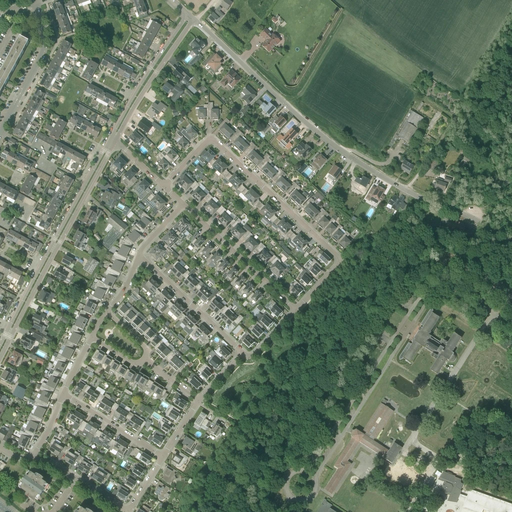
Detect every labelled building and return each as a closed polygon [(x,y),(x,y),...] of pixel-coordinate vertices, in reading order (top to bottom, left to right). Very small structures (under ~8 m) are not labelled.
[(82,0),(76,0),(78,5),(82,4),(83,7),(84,10),(86,9),(82,0)] [(89,0),(82,0),(86,9),(87,9),(87,12),(90,11),(88,5),(91,4),(90,1),(89,0)] [(228,0),(224,0),(223,3),(221,6),(227,10),(229,7),(233,3),(228,0)] [(136,7),(137,10),(145,7),(143,1),(135,4),(136,7)] [(63,9),(61,3),(56,4),(53,6),(55,12),(63,9)] [(137,10),(138,12),(139,16),(147,13),(145,7),(137,10)] [(222,9),(219,7),(213,14),(213,13),(208,18),(214,24),(217,21),(218,22),(224,16),(219,11),(222,9)] [(64,11),(63,9),(55,12),(57,17),(65,14),(64,11)] [(57,17),(58,19),(59,23),(67,20),(65,14),(57,17)] [(69,26),(72,25),(71,22),(75,20),(74,18),(70,19),(67,20),(59,23),(61,29),(69,26)] [(150,27),(158,31),(161,26),(153,22),(150,27)] [(61,29),(64,35),(72,32),(69,26),(61,29)] [(155,37),(158,31),(150,27),(147,33),(155,37)] [(267,41),(262,46),(269,52),(279,41),(273,35),(272,35),(266,29),(261,35),(267,41)] [(152,43),(155,37),(147,33),(144,38),(152,43)] [(20,38),(0,75),(0,95),(2,92),(4,93),(5,91),(4,89),(29,42),(20,38)] [(149,48),(152,43),(144,38),(141,44),(149,48)] [(194,52),(197,55),(194,58),(198,62),(203,57),(199,54),(206,46),(203,43),(202,44),(197,39),(195,40),(192,43),(193,43),(191,45),(196,50),(194,52)] [(68,51),(72,45),(64,41),(61,46),(68,51)] [(136,46),(133,44),(132,46),(135,48),(138,49),(138,50),(146,54),(149,48),(141,44),(138,42),(136,46)] [(65,56),(68,51),(61,46),(58,52),(65,56)] [(138,50),(135,55),(142,59),(146,54),(138,50)] [(62,62),(65,56),(58,52),(55,58),(62,62)] [(221,67),(220,65),(221,64),(219,62),(221,60),(216,55),(212,60),(210,57),(203,64),(206,67),(205,67),(208,70),(211,67),(215,71),(216,70),(218,71),(221,67)] [(105,57),(101,65),(107,68),(111,60),(105,57)] [(59,67),(62,62),(55,58),(52,63),(59,67)] [(112,71),(116,63),(111,60),(107,68),(112,71)] [(91,61),(90,62),(88,61),(85,65),(95,71),(98,65),(91,61)] [(64,74),(58,70),(59,67),(52,63),(49,69),(63,76),(64,74)] [(118,74),(122,66),(116,63),(112,71),(118,74)] [(82,71),(85,72),(92,77),(95,71),(85,65),(82,71)] [(123,77),(127,69),(122,66),(118,74),(123,77)] [(173,74),(181,82),(184,79),(188,83),(193,77),(186,70),(184,73),(178,68),(173,74)] [(53,78),(56,80),(58,77),(61,78),(63,76),(49,69),(46,74),(53,78)] [(133,73),(133,72),(127,69),(123,77),(129,80),(130,77),(135,79),(137,75),(133,73)] [(237,75),(236,75),(235,74),(235,73),(235,74),(232,71),(224,79),(225,79),(221,83),(224,86),(227,82),(233,87),(241,79),(237,76),(237,75)] [(82,78),(89,82),(92,77),(85,72),(82,78)] [(50,84),(53,78),(46,74),(43,80),(50,84)] [(43,80),(40,85),(47,89),(50,84),(43,80)] [(173,88),(171,87),(169,85),(167,84),(162,90),(172,97),(171,99),(175,103),(183,92),(175,86),(173,88)] [(96,88),(90,85),(86,92),(92,95),(96,88)] [(248,86),(243,91),(247,95),(247,96),(243,100),(248,105),(256,97),(255,96),(255,94),(256,94),(248,86)] [(101,91),(96,88),(92,95),(97,98),(101,91)] [(42,100),(46,92),(41,89),(40,92),(37,90),(34,96),(42,100)] [(103,101),(107,94),(101,91),(97,98),(103,101)] [(191,99),(194,97),(188,91),(185,94),(191,99)] [(112,97),(107,94),(103,101),(101,104),(105,106),(107,107),(108,104),(112,97)] [(39,105),(42,100),(34,96),(31,101),(39,105)] [(108,104),(114,108),(118,100),(112,97),(108,104)] [(42,114),(43,112),(37,109),(39,105),(31,101),(28,107),(36,111),(39,113),(42,114)] [(147,114),(150,116),(153,113),(158,117),(163,110),(165,112),(167,108),(160,103),(161,104),(159,107),(154,104),(147,114)] [(218,120),(218,115),(221,115),(220,110),(213,111),(213,103),(208,103),(208,105),(208,118),(211,118),(211,120),(218,120)] [(77,113),(75,116),(72,114),(68,122),(75,126),(85,108),(77,104),(76,107),(80,109),(77,113)] [(267,107),(264,104),(261,107),(264,110),(264,111),(269,116),(276,109),(270,104),(267,107)] [(205,118),(208,118),(208,105),(204,105),(204,108),(196,108),(196,115),(199,115),(199,120),(205,120),(205,118)] [(242,113),(244,115),(250,109),(247,106),(241,112),(242,113)] [(34,113),(36,111),(28,107),(25,112),(33,116),(34,113)] [(85,121),(86,118),(83,117),(87,109),(85,108),(75,126),(80,129),(85,121)] [(407,123),(417,129),(423,118),(410,110),(389,146),(392,148),(397,139),(398,137),(407,123)] [(30,122),(33,116),(25,112),(22,118),(30,122)] [(268,124),(273,128),(272,129),(276,133),(287,122),(281,116),(277,121),(274,118),(268,124)] [(88,123),(85,121),(80,129),(86,132),(94,118),(92,117),(91,117),(88,123)] [(30,122),(22,118),(19,123),(27,127),(30,129),(32,126),(35,128),(36,126),(32,123),(30,122)] [(96,127),(92,125),(96,119),(94,118),(86,132),(92,135),(96,127)] [(59,119),(59,120),(56,125),(64,129),(67,123),(59,119)] [(223,122),(221,125),(217,128),(220,130),(218,132),(223,136),(230,129),(226,126),(230,122),(226,119),(223,122)] [(143,120),(138,126),(147,133),(152,127),(143,120)] [(35,136),(25,130),(27,127),(19,123),(16,129),(24,133),(34,138),(35,136)] [(409,143),(417,129),(407,123),(398,137),(409,143)] [(56,125),(54,128),(48,125),(47,127),(50,129),(53,130),(61,134),(64,129),(56,125)] [(97,138),(101,130),(96,127),(92,135),(97,138)] [(181,133),(190,141),(192,139),(193,138),(194,139),(193,140),(194,141),(198,136),(195,132),(196,130),(193,128),(194,127),(193,127),(193,128),(188,133),(185,131),(184,129),(181,133)] [(13,134),(21,139),(24,133),(16,129),(13,134)] [(232,142),(241,132),(237,129),(234,133),(230,129),(223,136),(228,141),(230,139),(232,142)] [(293,130),(292,129),(284,138),(280,135),(276,139),(280,142),(282,140),(287,145),(285,147),(288,150),(292,146),(289,143),(298,134),(295,132),(295,131),(294,130),(293,130)] [(53,130),(52,133),(49,138),(50,139),(54,140),(54,141),(55,139),(57,140),(61,134),(53,130)] [(180,148),(181,147),(185,150),(190,145),(188,144),(190,141),(181,133),(179,131),(176,135),(182,140),(176,145),(180,148)] [(141,144),(142,142),(146,138),(140,132),(137,134),(135,132),(129,138),(136,145),(135,146),(138,149),(142,145),(141,144)] [(244,135),(241,132),(232,142),(234,144),(232,145),(237,150),(244,143),(240,139),(244,135)] [(9,142),(10,142),(12,143),(8,151),(5,150),(1,157),(6,160),(10,153),(16,142),(11,139),(9,142)] [(57,142),(54,147),(51,152),(58,156),(64,146),(57,142)] [(246,155),(255,145),(251,142),(248,146),(244,143),(237,150),(242,154),(244,153),(246,155)] [(307,156),(312,150),(308,146),(307,147),(307,148),(305,146),(302,143),(297,148),(297,149),(296,149),(299,153),(299,154),(305,159),(307,156)] [(251,163),(258,156),(254,152),(258,148),(255,145),(246,155),(248,157),(247,158),(251,163)] [(58,157),(61,159),(59,163),(61,165),(62,163),(69,149),(64,146),(58,156),(58,157)] [(68,158),(71,160),(75,152),(69,149),(62,163),(64,164),(68,158)] [(179,157),(175,153),(177,152),(173,149),(172,150),(170,149),(167,153),(164,151),(161,154),(171,163),(173,161),(174,162),(179,157)] [(209,163),(213,158),(215,156),(215,154),(213,152),(211,152),(209,154),(207,153),(205,151),(201,155),(203,157),(200,160),(203,163),(206,160),(209,163)] [(71,160),(76,163),(80,155),(75,152),(71,160)] [(12,163),(16,156),(10,153),(6,160),(12,163)] [(162,168),(165,171),(170,166),(169,165),(171,163),(161,154),(160,153),(157,156),(162,161),(156,167),(157,167),(160,170),(162,168)] [(258,156),(251,163),(256,168),(257,167),(256,166),(257,165),(260,168),(269,159),(270,157),(267,154),(262,159),(258,156)] [(76,170),(76,171),(77,170),(78,169),(78,168),(77,168),(79,164),(82,166),(86,158),(80,155),(76,163),(77,163),(75,165),(73,169),(76,170)] [(327,161),(321,155),(311,165),(315,169),(314,169),(317,172),(327,161)] [(16,156),(12,163),(17,166),(22,159),(21,159),(16,156)] [(464,157),(456,168),(458,169),(459,168),(462,171),(467,164),(467,165),(468,163),(468,164),(470,161),(464,157)] [(29,172),(31,173),(33,168),(36,163),(29,158),(28,159),(27,162),(23,169),(29,172)] [(114,171),(117,174),(116,175),(119,178),(125,172),(122,169),(126,164),(123,161),(124,160),(121,158),(121,159),(120,158),(114,165),(117,167),(114,170),(114,171)] [(219,160),(217,162),(213,158),(209,163),(217,171),(224,163),(222,161),(221,161),(219,160)] [(27,162),(22,159),(17,166),(23,169),(27,162)] [(269,159),(260,168),(262,170),(263,171),(262,172),(261,171),(261,172),(266,176),(272,169),(268,166),(271,163),(272,162),(272,161),(269,159)] [(401,169),(404,170),(409,173),(413,166),(405,162),(401,169)] [(217,171),(225,178),(229,173),(226,170),(228,168),(226,166),(226,165),(224,163),(217,171)] [(335,179),(332,182),(331,184),(334,186),(341,176),(339,174),(341,171),(339,169),(338,168),(339,167),(335,164),(332,167),(334,168),(329,174),(329,175),(335,179)] [(133,170),(131,169),(121,179),(122,182),(129,189),(138,180),(134,177),(137,174),(135,172),(136,172),(134,169),(133,170)] [(274,181),(283,172),(282,171),(281,170),(280,169),(276,173),(272,169),(266,176),(271,181),(271,180),(270,179),(271,178),(274,181)] [(186,175),(188,174),(185,171),(181,176),(183,178),(178,183),(179,184),(179,185),(182,188),(190,179),(186,175)] [(280,189),(286,182),(283,179),(286,175),(283,172),(274,181),(276,183),(275,185),(280,189)] [(60,173),(59,175),(62,177),(61,181),(63,182),(71,186),(74,181),(60,173)] [(228,185),(230,183),(233,186),(240,178),(238,176),(237,176),(235,175),(233,177),(229,173),(225,178),(222,181),(226,185),(228,185)] [(37,179),(29,175),(26,181),(34,185),(37,179)] [(186,191),(191,186),(193,188),(198,184),(191,177),(190,179),(182,188),(185,191),(185,190),(186,191)] [(363,177),(361,180),(360,180),(357,178),(355,182),(365,188),(369,181),(363,177)] [(239,196),(241,193),(245,188),(242,185),(244,183),(242,181),(242,180),(240,178),(233,186),(237,190),(235,192),(239,196)] [(442,183),(442,180),(438,179),(437,184),(434,183),(433,187),(435,188),(444,191),(446,192),(448,185),(447,185),(442,183)] [(142,183),(140,181),(133,189),(135,191),(137,189),(142,194),(138,198),(141,201),(151,191),(148,188),(150,186),(147,183),(148,183),(146,180),(145,181),(144,181),(142,183)] [(23,186),(31,190),(34,185),(26,181),(23,186)] [(54,184),(60,188),(68,192),(71,186),(63,182),(62,185),(55,182),(54,184)] [(288,195),(297,185),(294,182),(290,186),(286,182),(280,189),(285,194),(286,193),(288,195)] [(118,191),(120,189),(113,183),(111,185),(118,191)] [(193,188),(196,191),(191,195),(193,196),(192,197),(195,200),(203,191),(199,187),(200,186),(199,185),(198,184),(193,188)] [(299,187),(297,185),(288,195),(290,197),(289,198),(294,203),(301,196),(297,192),(300,188),(299,187)] [(23,186),(20,192),(28,196),(31,190),(23,186)] [(373,187),(366,199),(369,201),(371,198),(379,202),(379,201),(382,203),(385,197),(383,195),(385,191),(384,190),(380,187),(379,187),(378,186),(376,189),(373,187)] [(12,190),(6,187),(2,194),(8,197),(12,190)] [(68,192),(60,188),(57,193),(65,197),(68,192)] [(241,193),(249,201),(256,193),(254,191),(253,191),(251,190),(249,192),(245,188),(241,193)] [(8,197),(13,200),(17,193),(12,190),(8,197)] [(52,198),(54,199),(62,203),(65,197),(57,193),(54,191),(51,197),(52,198)] [(101,202),(102,201),(110,205),(113,199),(115,200),(118,195),(111,191),(110,194),(106,192),(105,194),(101,192),(99,196),(103,198),(101,202)] [(200,203),(204,198),(207,201),(211,196),(208,194),(207,195),(203,191),(195,200),(198,203),(198,202),(200,203)] [(311,198),(308,195),(308,196),(304,192),(301,196),(294,203),(299,207),(300,206),(302,208),(311,198)] [(258,195),(256,193),(249,201),(257,208),(261,204),(258,200),(260,198),(258,196),(258,195)] [(151,194),(147,199),(155,206),(161,200),(160,198),(161,198),(158,195),(158,196),(157,196),(155,198),(151,194)] [(398,198),(394,195),(391,200),(390,200),(388,204),(392,207),(391,209),(397,212),(399,207),(403,210),(406,205),(399,200),(398,201),(397,200),(398,198)] [(207,201),(209,203),(205,208),(206,209),(205,210),(208,212),(216,203),(212,200),(214,198),(211,196),(207,201)] [(59,208),(62,203),(54,199),(52,198),(49,203),(50,203),(59,208)] [(315,201),(311,198),(302,208),(305,210),(303,211),(308,216),(315,209),(311,205),(315,201)] [(156,214),(158,212),(162,216),(167,209),(164,206),(166,204),(165,203),(166,202),(164,200),(163,201),(161,200),(155,206),(153,209),(152,210),(156,214)] [(46,208),(48,210),(56,214),(59,208),(50,203),(49,203),(48,206),(47,206),(46,208)] [(213,215),(217,211),(220,213),(224,208),(222,206),(220,207),(216,203),(208,212),(211,215),(212,214),(213,215)] [(257,208),(265,216),(272,208),(270,206),(269,206),(267,205),(265,207),(261,204),(257,208)] [(220,213),(222,215),(218,220),(219,221),(218,222),(221,225),(229,216),(225,212),(227,211),(224,208),(220,213)] [(265,216),(262,219),(270,226),(271,225),(278,219),(274,215),(276,213),(274,211),(274,210),(272,208),(265,216)] [(317,221),(325,212),(322,208),(318,212),(315,209),(308,216),(313,221),(314,219),(317,221)] [(102,212),(97,209),(95,214),(89,211),(85,218),(83,222),(87,225),(89,226),(94,216),(99,219),(102,212)] [(45,215),(53,219),(56,214),(48,210),(45,215)] [(154,222),(144,212),(142,214),(141,215),(143,218),(141,221),(148,227),(151,224),(154,222)] [(325,212),(317,221),(319,223),(317,225),(322,229),(324,228),(329,222),(325,219),(329,215),(325,212)] [(114,228),(121,235),(128,227),(115,216),(114,216),(113,215),(113,214),(106,221),(114,228)] [(42,221),(50,225),(53,219),(45,215),(42,221)] [(226,228),(230,223),(233,225),(239,219),(236,216),(233,219),(229,216),(221,225),(224,228),(225,227),(226,228)] [(39,226),(47,231),(50,225),(42,221),(40,219),(36,217),(35,220),(38,221),(38,222),(41,223),(39,226)] [(329,236),(331,234),(336,229),(332,225),(336,221),(335,221),(332,218),(329,222),(324,228),(326,230),(324,231),(329,236)] [(180,222),(178,223),(185,230),(191,224),(186,220),(185,221),(183,219),(182,220),(181,219),(179,221),(180,222)] [(233,225),(235,228),(231,232),(232,233),(231,234),(234,237),(243,228),(239,224),(241,221),(239,219),(233,225)] [(271,225),(277,230),(279,228),(281,231),(288,223),(286,221),(285,221),(283,220),(281,222),(278,219),(271,225)] [(425,231),(441,230),(441,229),(447,229),(446,231),(475,242),(478,236),(464,230),(465,225),(451,220),(448,226),(441,225),(441,224),(424,224),(424,225),(418,225),(419,231),(425,231)] [(12,241),(22,223),(19,221),(13,232),(11,231),(9,233),(8,232),(5,237),(7,238),(6,238),(12,241)] [(148,227),(141,221),(138,224),(135,221),(132,224),(134,226),(141,233),(142,234),(145,231),(144,231),(148,227)] [(22,237),(18,235),(22,229),(25,224),(22,223),(12,241),(18,244),(22,237)] [(174,228),(180,232),(177,235),(182,239),(183,240),(186,238),(183,236),(187,231),(185,230),(178,223),(177,225),(176,224),(174,226),(175,227),(174,228)] [(294,234),(290,230),(292,228),(290,227),(290,225),(288,223),(281,231),(278,234),(281,236),(282,235),(287,240),(289,238),(294,234)] [(244,226),(251,232),(253,230),(246,224),(244,226)] [(336,243),(338,241),(343,236),(343,235),(347,231),(343,235),(339,232),(343,228),(340,225),(336,229),(331,234),(333,236),(331,238),(336,243)] [(134,231),(131,234),(138,241),(141,237),(139,235),(141,233),(134,226),(131,229),(134,231)] [(239,240),(243,235),(246,238),(250,233),(248,230),(248,231),(244,227),(243,228),(234,237),(237,240),(238,239),(239,240)] [(108,250),(121,235),(114,228),(101,244),(108,250)] [(350,242),(346,239),(350,235),(347,231),(343,235),(343,236),(338,241),(340,243),(339,245),(344,249),(350,242)] [(23,247),(29,250),(34,240),(31,238),(34,233),(31,232),(29,237),(27,240),(23,247)] [(83,251),(86,245),(81,243),(85,236),(78,232),(74,239),(77,241),(74,246),(83,251)] [(175,244),(179,240),(180,241),(182,239),(177,235),(175,237),(170,232),(170,233),(169,232),(167,234),(167,235),(166,237),(175,245),(175,244)] [(246,238),(249,240),(244,245),(245,246),(244,247),(247,249),(256,240),(252,237),(253,235),(250,233),(246,238)] [(138,241),(131,234),(128,237),(126,236),(123,240),(131,246),(133,243),(134,244),(138,241)] [(289,238),(287,240),(287,241),(288,241),(287,241),(287,243),(289,243),(294,248),(295,248),(297,246),(304,238),(302,236),(301,236),(299,235),(297,237),(294,234),(289,238)] [(29,250),(34,253),(36,251),(39,253),(43,245),(36,241),(38,238),(36,236),(34,240),(29,250)] [(202,236),(196,242),(194,240),(189,245),(193,249),(195,246),(198,249),(205,241),(203,240),(204,239),(202,236)] [(22,237),(18,244),(23,247),(27,240),(22,237)] [(162,241),(167,246),(165,248),(170,252),(171,253),(173,251),(171,249),(175,245),(166,237),(165,238),(164,237),(162,239),(163,240),(162,241)] [(304,238),(297,246),(305,253),(306,252),(310,249),(306,245),(308,243),(306,242),(306,240),(304,238)] [(131,246),(123,240),(121,245),(122,245),(120,249),(129,254),(131,249),(130,249),(131,246)] [(252,252),(257,247),(259,250),(264,245),(261,243),(260,244),(256,240),(247,249),(250,252),(251,251),(252,252)] [(204,254),(206,257),(213,249),(212,248),(213,247),(210,244),(204,250),(202,248),(198,253),(201,257),(204,254)] [(161,256),(165,252),(168,254),(170,252),(165,248),(163,250),(158,245),(157,246),(157,245),(154,247),(155,248),(154,250),(161,256)] [(259,250),(262,252),(257,257),(258,258),(257,259),(260,262),(267,254),(264,250),(266,248),(264,245),(259,250)] [(315,248),(312,246),(310,249),(306,252),(308,254),(315,248)] [(126,258),(129,254),(120,249),(118,253),(115,252),(113,255),(126,262),(127,259),(126,258)] [(161,256),(154,250),(153,251),(152,250),(150,253),(150,254),(152,256),(151,257),(155,262),(161,256)] [(270,251),(268,254),(267,254),(260,262),(263,264),(264,264),(265,265),(270,260),(272,262),(277,258),(274,255),(270,251)] [(319,253),(319,254),(323,257),(320,260),(320,262),(323,262),(327,266),(331,261),(331,260),(322,251),(321,251),(319,253)] [(213,258),(210,256),(210,255),(205,262),(209,265),(211,263),(214,265),(222,257),(220,255),(221,254),(218,252),(213,258)] [(121,271),(124,265),(126,262),(113,255),(111,259),(115,261),(113,266),(121,271)] [(65,256),(62,263),(70,267),(71,264),(74,265),(76,262),(65,256)] [(91,275),(99,263),(91,258),(83,269),(91,275)] [(272,262),(275,265),(270,269),(271,270),(271,271),(274,274),(282,265),(278,261),(279,260),(277,258),(272,262)] [(226,260),(221,265),(219,263),(214,268),(218,272),(220,270),(223,272),(230,265),(228,263),(229,262),(226,260)] [(319,269),(322,267),(315,260),(311,265),(311,266),(309,264),(307,264),(305,266),(305,267),(307,269),(305,270),(309,274),(310,272),(316,277),(321,271),(319,269)] [(173,266),(175,268),(172,272),(176,275),(184,267),(177,261),(173,266)] [(12,268),(7,265),(3,272),(8,275),(12,268)] [(278,277),(283,272),(285,274),(290,270),(287,267),(286,269),(282,265),(274,274),(277,277),(277,276),(278,277)] [(121,271),(113,266),(111,268),(109,267),(107,271),(119,277),(120,274),(120,273),(121,271)] [(64,267),(62,271),(59,269),(58,270),(57,270),(56,272),(57,273),(55,276),(70,284),(71,284),(71,283),(72,282),(72,281),(71,280),(75,273),(64,267)] [(180,279),(183,275),(186,277),(190,273),(184,267),(176,275),(180,279)] [(234,267),(229,273),(227,271),(222,276),(226,280),(228,277),(231,280),(238,272),(236,271),(237,270),(234,267)] [(13,278),(18,271),(12,268),(8,275),(13,278)] [(186,277),(188,279),(184,283),(188,287),(196,279),(193,276),(197,272),(194,269),(190,273),(186,277)] [(312,281),(307,276),(309,274),(305,270),(301,274),(304,277),(301,280),(302,280),(304,283),(308,286),(309,284),(311,284),(311,283),(312,281)] [(23,274),(18,271),(13,278),(19,281),(17,285),(21,287),(26,278),(22,276),(23,274)] [(119,277),(107,271),(105,274),(108,276),(106,279),(114,284),(117,279),(117,280),(119,277)] [(243,275),(237,281),(235,279),(230,284),(234,287),(236,285),(239,287),(246,280),(245,278),(243,275)] [(192,291),(196,287),(198,289),(203,284),(197,278),(196,279),(188,287),(192,291)] [(97,284),(108,290),(109,287),(112,288),(114,284),(106,279),(104,283),(99,280),(97,284)] [(149,281),(149,282),(148,284),(145,282),(141,286),(142,286),(141,287),(147,292),(148,292),(148,291),(150,289),(156,283),(152,279),(151,280),(150,280),(149,281)] [(299,289),(301,286),(296,281),(293,285),(292,284),(291,284),(291,285),(290,286),(291,287),(288,291),(293,295),(297,298),(297,297),(298,298),(300,295),(299,295),(302,291),(299,289)] [(97,288),(95,292),(104,296),(106,292),(106,293),(108,290),(97,284),(96,283),(94,287),(97,288)] [(157,291),(159,288),(160,287),(159,286),(160,285),(158,284),(157,284),(156,283),(150,289),(148,291),(151,294),(149,297),(152,300),(159,293),(157,291)] [(241,297),(243,295),(245,292),(248,295),(254,288),(253,286),(254,285),(251,283),(246,288),(243,286),(237,293),(241,297)] [(198,289),(200,291),(197,295),(201,299),(207,292),(209,291),(210,290),(203,284),(198,289)] [(259,290),(254,296),(252,294),(247,299),(251,303),(253,300),(256,303),(263,295),(261,294),(262,293),(259,290)] [(42,291),(38,299),(45,303),(46,304),(47,302),(50,304),(54,295),(50,292),(49,294),(42,291)] [(142,298),(134,291),(132,293),(133,294),(138,300),(139,301),(142,298)] [(156,302),(158,300),(161,303),(169,294),(167,292),(166,292),(165,291),(161,295),(159,293),(152,300),(156,302)] [(205,303),(208,299),(211,301),(215,296),(209,291),(207,292),(201,299),(205,303)] [(88,298),(94,301),(97,303),(98,300),(101,301),(104,296),(95,292),(93,296),(90,294),(88,298)] [(167,309),(171,304),(169,302),(173,299),(171,297),(172,296),(169,294),(161,303),(164,306),(160,311),(163,314),(167,309)] [(211,301),(213,303),(209,307),(213,311),(221,302),(215,296),(211,301)] [(97,306),(93,303),(94,301),(88,298),(87,301),(88,301),(86,306),(94,311),(97,306)] [(5,306),(0,303),(0,302),(0,312),(2,313),(4,309),(7,311),(13,301),(13,300),(12,301),(9,299),(5,306)] [(272,300),(270,303),(271,304),(267,308),(277,318),(279,316),(280,317),(283,314),(282,313),(283,312),(276,306),(277,304),(272,300)] [(217,315),(221,311),(223,313),(227,308),(221,302),(213,311),(217,315)] [(130,309),(123,303),(117,309),(120,311),(118,313),(122,317),(124,315),(130,309)] [(167,314),(169,311),(173,315),(182,306),(179,304),(178,304),(177,303),(173,306),(171,304),(167,309),(164,312),(167,314)] [(81,310),(80,313),(85,316),(86,313),(92,316),(94,311),(86,306),(83,311),(81,310)] [(184,316),(182,314),(185,310),(184,309),(184,308),(182,306),(173,315),(179,321),(184,316)] [(223,313),(225,315),(222,319),(226,322),(232,316),(234,314),(234,313),(230,310),(227,308),(223,313)] [(135,316),(131,312),(132,311),(130,309),(124,315),(126,317),(124,319),(129,323),(131,321),(135,316)] [(433,353),(431,356),(437,360),(430,370),(438,375),(445,363),(447,365),(448,362),(449,363),(450,363),(451,363),(452,363),(453,363),(454,362),(455,362),(455,361),(456,361),(456,360),(457,359),(457,358),(457,357),(457,356),(456,355),(456,354),(455,354),(454,353),(453,352),(461,338),(454,333),(448,343),(442,339),(440,342),(429,335),(432,332),(431,331),(440,318),(432,313),(433,313),(433,312),(433,311),(433,310),(433,309),(432,309),(431,310),(430,310),(429,311),(420,325),(423,326),(422,328),(421,327),(411,342),(413,343),(412,345),(409,343),(400,356),(400,357),(400,358),(399,359),(399,360),(400,360),(399,361),(400,361),(400,360),(401,360),(402,360),(403,359),(410,363),(419,350),(420,350),(422,346),(433,353)] [(260,322),(261,322),(263,324),(268,328),(273,323),(271,321),(274,318),(271,315),(267,311),(262,316),(261,315),(258,319),(259,321),(260,322)] [(85,316),(80,313),(78,315),(80,316),(77,321),(86,326),(88,321),(84,318),(85,316)] [(34,325),(33,328),(40,331),(43,326),(39,325),(41,321),(43,322),(46,316),(42,314),(40,317),(37,315),(36,317),(34,316),(31,323),(34,325)] [(135,316),(131,321),(133,323),(131,325),(135,329),(137,327),(143,321),(145,319),(140,314),(138,317),(136,315),(135,316)] [(179,321),(182,323),(186,327),(194,318),(192,315),(191,316),(190,314),(186,318),(184,316),(179,321)] [(234,314),(232,316),(226,322),(230,326),(234,322),(237,326),(244,318),(241,316),(240,316),(238,318),(234,314)] [(196,328),(194,326),(198,322),(196,321),(197,320),(194,318),(186,327),(192,333),(196,328)] [(77,331),(79,328),(83,331),(86,326),(77,321),(75,326),(73,325),(72,328),(77,331)] [(137,327),(140,329),(138,332),(142,336),(144,333),(149,329),(148,328),(144,325),(145,324),(143,321),(137,327)] [(259,323),(257,321),(253,325),(254,326),(253,328),(254,329),(251,332),(258,338),(264,333),(262,332),(262,331),(261,330),(263,328),(263,327),(261,326),(259,323)] [(202,326),(199,330),(196,328),(192,333),(190,334),(193,337),(194,335),(198,339),(198,338),(207,329),(204,327),(202,326)] [(148,342),(151,340),(155,335),(155,334),(155,335),(151,331),(152,330),(149,327),(148,328),(149,329),(144,333),(146,336),(144,338),(148,342)] [(73,333),(71,337),(79,341),(82,337),(79,335),(81,332),(77,331),(72,328),(70,332),(73,333)] [(209,340),(207,338),(210,334),(209,333),(209,332),(207,329),(198,338),(205,344),(209,340)] [(245,340),(242,342),(249,348),(251,347),(253,345),(252,345),(253,344),(252,343),(253,342),(252,341),(254,338),(247,332),(246,334),(242,337),(245,340)] [(23,337),(20,343),(23,345),(23,346),(27,349),(29,344),(33,346),(35,341),(39,343),(40,342),(41,340),(42,337),(34,333),(32,337),(29,335),(27,339),(23,337)] [(155,348),(162,341),(161,341),(158,337),(158,336),(156,334),(155,334),(155,335),(151,340),(153,342),(151,344),(155,348)] [(73,347),(74,345),(77,346),(79,341),(71,337),(69,341),(66,339),(64,343),(73,347)] [(165,344),(162,341),(155,348),(158,350),(156,352),(160,356),(159,356),(159,357),(169,346),(170,345),(168,343),(165,344)] [(74,351),(72,350),(73,347),(64,343),(62,346),(65,348),(63,352),(72,356),(74,351)] [(220,350),(221,351),(218,353),(224,359),(224,358),(226,360),(228,357),(229,357),(231,355),(230,355),(231,355),(229,353),(231,351),(224,344),(220,348),(220,350)] [(169,346),(159,357),(160,356),(164,360),(166,358),(168,360),(176,351),(176,350),(177,350),(176,349),(175,350),(174,348),(173,349),(169,346)] [(213,352),(212,350),(209,354),(213,359),(209,363),(216,370),(217,369),(219,368),(219,367),(222,364),(219,362),(222,360),(215,353),(213,352)] [(92,358),(95,360),(94,360),(99,363),(100,363),(104,356),(105,354),(100,351),(99,353),(96,351),(92,358)] [(172,369),(182,358),(183,357),(176,351),(168,360),(171,362),(168,364),(173,368),(172,369)] [(72,356),(63,352),(62,355),(59,354),(57,357),(66,362),(67,359),(70,361),(72,356)] [(20,356),(15,353),(13,355),(13,354),(12,355),(11,355),(11,356),(10,357),(10,358),(10,359),(10,360),(10,359),(11,360),(10,362),(15,365),(16,367),(18,366),(19,365),(20,364),(21,362),(22,361),(22,359),(23,357),(22,355),(22,356),(20,356)] [(103,364),(108,367),(111,361),(113,359),(108,355),(106,358),(104,356),(100,363),(102,365),(103,364)] [(58,362),(56,366),(65,370),(67,366),(64,364),(66,362),(57,357),(55,361),(58,362)] [(180,373),(190,363),(187,361),(186,362),(182,358),(172,369),(173,368),(177,372),(179,370),(181,372),(180,373)] [(116,360),(114,363),(111,361),(108,367),(105,371),(108,373),(110,370),(115,373),(119,366),(121,363),(116,360)] [(212,375),(208,371),(210,369),(205,363),(199,370),(202,374),(201,376),(206,381),(206,380),(211,375),(212,375)] [(123,376),(127,371),(128,368),(123,365),(122,368),(119,366),(115,373),(114,374),(118,376),(120,374),(123,376)] [(65,370),(56,366),(54,370),(51,368),(49,372),(58,376),(59,374),(62,375),(65,370)] [(17,372),(12,370),(11,374),(5,371),(1,378),(7,382),(7,381),(11,384),(14,378),(19,380),(22,374),(17,372)] [(131,381),(136,373),(131,370),(129,372),(127,371),(123,376),(122,377),(125,379),(126,378),(131,381)] [(45,379),(49,381),(57,385),(59,380),(57,379),(58,376),(49,372),(47,376),(46,375),(45,379)] [(136,373),(131,381),(129,384),(134,387),(137,382),(139,384),(145,375),(144,376),(140,373),(138,375),(136,373)] [(192,380),(189,383),(192,385),(192,387),(193,388),(195,388),(197,390),(201,387),(199,385),(200,384),(200,383),(202,381),(194,373),(189,378),(192,380)] [(146,391),(151,383),(148,381),(150,379),(145,376),(145,375),(139,384),(140,384),(137,387),(142,390),(142,391),(144,393),(146,391)] [(41,386),(53,392),(57,385),(49,381),(47,384),(43,382),(41,386)] [(80,394),(82,390),(85,391),(88,386),(81,381),(76,389),(75,389),(74,391),(76,393),(77,392),(80,394)] [(152,391),(154,393),(160,384),(159,385),(155,382),(153,385),(151,383),(146,391),(150,393),(152,391)] [(160,384),(154,393),(157,395),(156,398),(161,401),(162,399),(166,393),(163,391),(165,388),(160,385),(160,384)] [(41,395),(50,400),(53,392),(41,386),(39,390),(43,392),(41,395)] [(85,391),(88,393),(85,397),(89,400),(95,392),(91,389),(91,388),(88,386),(85,391)] [(23,399),(25,393),(15,388),(12,395),(24,401),(25,400),(23,399)] [(94,403),(97,399),(100,400),(103,395),(100,394),(101,393),(96,390),(95,392),(89,400),(94,403)] [(177,393),(173,398),(177,400),(174,404),(183,410),(187,403),(179,398),(181,396),(177,393)] [(36,401),(47,407),(48,404),(47,404),(50,400),(41,395),(38,394),(34,401),(35,402),(36,401)] [(100,400),(102,402),(99,407),(104,410),(109,401),(111,398),(110,397),(106,394),(104,396),(103,395),(100,400)] [(109,413),(112,408),(114,410),(117,404),(115,403),(117,399),(113,396),(111,398),(109,401),(104,410),(109,413)] [(387,402),(385,400),(384,399),(364,431),(365,431),(363,434),(356,430),(355,430),(354,430),(353,430),(352,430),(350,433),(351,434),(351,435),(351,436),(352,436),(352,437),(353,438),(334,466),(339,469),(327,486),(329,488),(327,491),(332,495),(351,464),(348,462),(360,442),(385,458),(385,459),(392,463),(402,448),(395,443),(390,451),(374,441),(375,438),(376,439),(394,412),(389,409),(389,408),(387,407),(385,406),(387,402)] [(37,407),(35,411),(44,415),(48,408),(47,407),(36,401),(35,402),(34,405),(37,407)] [(114,410),(117,411),(114,416),(118,419),(126,407),(122,404),(120,406),(117,404),(114,410)] [(140,404),(137,410),(142,413),(145,406),(140,404)] [(180,410),(172,405),(168,412),(170,413),(168,417),(176,422),(176,420),(178,420),(180,417),(179,416),(180,415),(178,413),(180,410)] [(123,422),(126,417),(129,419),(132,414),(130,412),(131,410),(126,407),(118,419),(123,422)] [(29,417),(41,423),(43,420),(42,420),(44,415),(35,411),(33,409),(31,413),(29,417)] [(70,412),(69,414),(67,418),(70,420),(71,419),(76,422),(80,415),(77,413),(78,412),(75,411),(74,413),(74,414),(70,412)] [(194,424),(200,427),(206,431),(207,430),(208,428),(211,423),(206,419),(207,416),(206,415),(203,413),(202,412),(194,424)] [(129,419),(131,420),(128,425),(133,428),(140,418),(135,415),(132,414),(129,419)] [(138,431),(141,427),(143,428),(146,423),(144,421),(146,417),(142,414),(140,418),(133,428),(138,431)] [(85,424),(82,422),(85,418),(80,415),(76,422),(74,424),(79,427),(77,429),(80,431),(85,424)] [(27,420),(30,422),(28,425),(37,430),(39,426),(41,423),(29,417),(27,420)] [(170,423),(171,423),(172,423),(162,417),(160,421),(161,426),(162,427),(161,429),(168,434),(171,428),(168,426),(170,423)] [(80,431),(83,433),(83,432),(88,435),(89,434),(95,424),(90,421),(87,425),(85,424),(80,431)] [(229,429),(232,424),(227,421),(224,426),(229,429)] [(89,434),(96,438),(99,433),(97,431),(100,427),(95,424),(89,434)] [(209,433),(213,436),(214,435),(217,437),(222,429),(219,427),(219,426),(216,424),(212,430),(208,428),(207,430),(210,433),(209,433)] [(23,428),(21,431),(21,432),(32,437),(33,438),(35,435),(34,434),(37,430),(28,425),(26,429),(23,428)] [(1,439),(6,442),(7,442),(8,440),(15,428),(11,426),(8,432),(2,428),(0,432),(0,431),(0,439),(1,440),(1,439)] [(99,440),(103,443),(109,433),(105,430),(102,435),(99,433),(96,438),(99,440)] [(21,436),(20,440),(28,444),(30,440),(31,440),(32,437),(21,432),(21,431),(20,431),(18,434),(21,436)] [(164,440),(162,439),(162,438),(158,436),(157,436),(158,433),(156,431),(152,436),(151,435),(148,440),(151,442),(152,441),(160,447),(164,440)] [(114,442),(111,441),(114,436),(109,433),(103,443),(110,447),(114,442)] [(199,446),(201,443),(192,437),(190,440),(187,438),(184,442),(185,443),(181,449),(188,453),(193,452),(198,445),(199,446)] [(52,446),(49,450),(49,451),(52,452),(52,453),(53,453),(53,454),(54,454),(59,445),(61,443),(56,440),(53,439),(50,444),(52,446)] [(109,450),(112,451),(113,449),(118,452),(119,450),(124,442),(119,439),(116,444),(114,442),(110,447),(111,447),(109,450)] [(28,444),(20,440),(18,443),(12,440),(12,441),(10,444),(23,451),(24,448),(26,449),(28,444)] [(128,452),(126,450),(129,445),(124,442),(119,450),(118,452),(122,455),(125,457),(126,455),(128,452)] [(59,456),(62,451),(64,453),(68,448),(65,446),(64,448),(59,445),(54,454),(55,455),(56,455),(59,456)] [(64,460),(66,461),(66,462),(67,462),(67,463),(68,463),(74,454),(69,451),(72,447),(69,446),(68,448),(64,453),(67,455),(64,460)] [(459,446),(459,448),(458,449),(464,450),(461,464),(467,465),(470,448),(459,446)] [(73,466),(76,461),(79,462),(82,457),(80,455),(76,451),(74,454),(68,463),(69,464),(70,464),(71,464),(73,466)] [(152,458),(140,451),(139,453),(141,454),(141,456),(139,460),(144,463),(145,465),(150,464),(150,462),(152,458)] [(171,464),(177,468),(178,468),(179,468),(180,468),(181,467),(182,467),(183,464),(185,465),(189,458),(181,453),(178,457),(175,456),(172,460),(173,461),(171,464)] [(89,462),(84,459),(85,459),(82,457),(79,462),(81,464),(78,469),(80,470),(81,471),(81,472),(82,472),(89,462)] [(396,460),(388,474),(410,487),(412,483),(416,485),(422,476),(396,460)] [(87,475),(90,470),(93,471),(96,466),(94,464),(94,465),(89,462),(82,472),(83,473),(84,473),(85,473),(87,475)] [(135,474),(137,475),(140,477),(144,471),(142,469),(144,467),(138,463),(136,467),(135,467),(134,467),(132,470),(132,471),(133,472),(133,473),(135,474)] [(92,478),(95,479),(95,480),(96,481),(97,482),(102,473),(98,470),(99,468),(96,466),(93,471),(95,473),(92,478)] [(162,479),(166,481),(166,482),(167,483),(168,484),(169,484),(170,484),(171,483),(172,482),(173,481),(173,480),(173,479),(176,474),(174,474),(176,471),(170,467),(168,470),(167,469),(164,474),(165,474),(162,479)] [(99,482),(102,484),(105,479),(107,480),(109,481),(111,479),(112,476),(104,471),(102,473),(97,482),(98,482),(99,482)] [(438,480),(445,482),(441,491),(450,494),(447,501),(457,503),(458,499),(459,500),(461,495),(460,495),(461,491),(461,490),(463,484),(461,483),(460,482),(461,480),(455,478),(455,476),(452,475),(452,474),(447,472),(447,473),(444,472),(438,480)] [(40,476),(39,475),(38,475),(37,474),(37,475),(36,476),(32,474),(29,478),(28,477),(28,476),(22,484),(22,485),(23,484),(24,485),(21,489),(28,493),(26,495),(26,496),(27,496),(27,497),(28,497),(33,500),(33,501),(34,501),(35,501),(35,500),(39,495),(40,496),(39,497),(40,497),(46,488),(45,489),(44,488),(47,484),(43,481),(44,479),(46,477),(44,476),(43,475),(41,475),(40,476)] [(137,483),(134,481),(136,478),(135,478),(133,477),(129,474),(127,477),(129,478),(125,485),(133,489),(137,483)] [(154,493),(159,496),(159,498),(159,499),(160,500),(161,501),(162,501),(163,500),(164,500),(165,499),(165,497),(164,496),(165,495),(166,496),(170,489),(159,481),(158,482),(159,482),(156,487),(158,488),(154,493)] [(116,496),(119,498),(118,499),(121,501),(122,500),(125,502),(129,495),(127,493),(129,490),(121,485),(117,491),(119,493),(116,496)] [(497,511),(498,509),(508,511),(511,511),(511,504),(475,493),(473,501),(495,508),(493,511),(497,511)] [(322,505),(317,511),(334,511),(330,509),(331,509),(330,509),(332,506),(326,502),(323,506),(322,505)]
